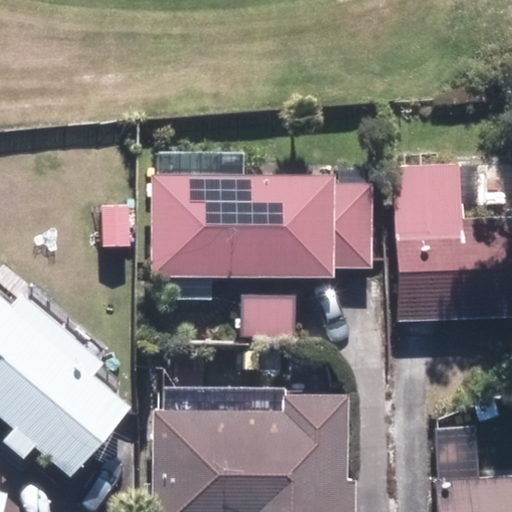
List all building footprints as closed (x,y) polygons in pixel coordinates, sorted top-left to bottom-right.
[(161,163),(159,250),(372,255),(374,167),(161,163)] [(511,179),(395,174),(388,299),(511,304),(511,179)] [(0,274),(0,393),(77,457),(136,387),(0,274)] [(154,387),(156,511),(373,511),(371,382),(154,387)] [(511,511),(511,463),(453,465),(453,511),(511,511)]
